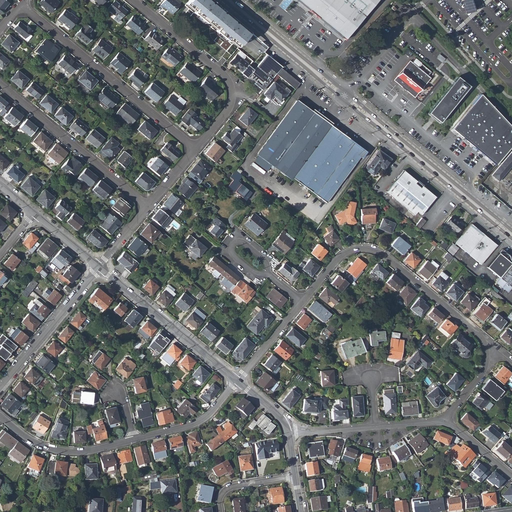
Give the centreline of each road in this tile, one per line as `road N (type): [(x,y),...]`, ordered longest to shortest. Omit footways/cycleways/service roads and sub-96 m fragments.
road 1 (secondary): [(227,0),(511,234)]
road 2 (residential): [(486,351),(476,331),(373,250),(343,253),(301,302)]
road 3 (residential): [(20,5),(195,149)]
road 4 (residential): [(195,149),(230,104),(229,83),(132,0)]
road 5 (residential): [(148,206),(0,84)]
road 6 (residential): [(237,380),(99,267)]
road 7 (residential): [(99,267),(0,388)]
road 8 (residential): [(134,439),(62,451),(0,415)]
road 9 (residential): [(237,380),(200,420),(134,439)]
